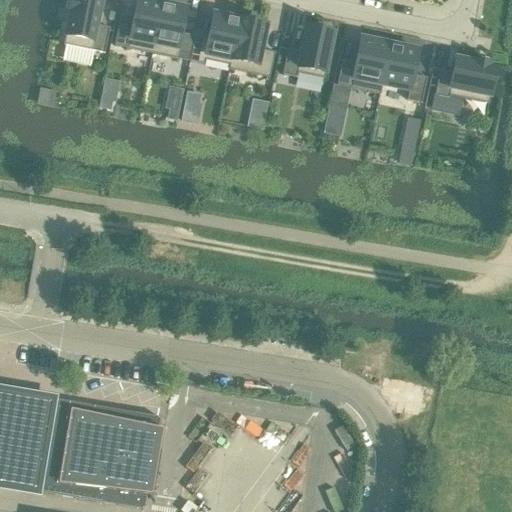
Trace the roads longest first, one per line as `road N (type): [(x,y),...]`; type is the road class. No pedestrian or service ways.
road 1 (track): [(97,225),(487,290),(506,269),(511,242)]
road 2 (unclassified): [(330,380),(35,331)]
road 3 (residential): [(296,0),(445,31),(464,17),(467,0)]
road 4 (unclassified): [(330,380),(358,392),(389,441),(383,511)]
